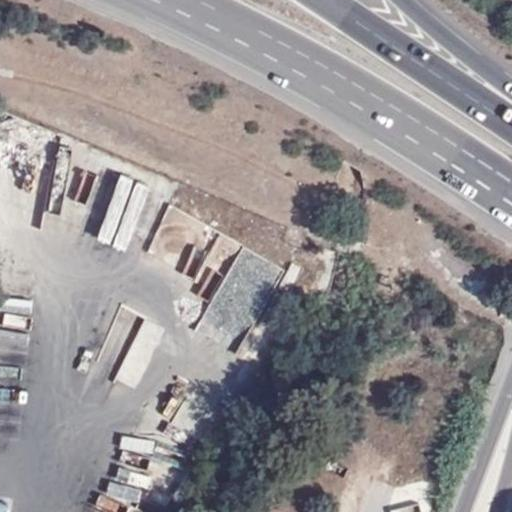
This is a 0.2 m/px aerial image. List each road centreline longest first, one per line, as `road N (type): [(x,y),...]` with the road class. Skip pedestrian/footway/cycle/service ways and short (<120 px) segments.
road 1 (motorway): [(211,16),(316,70),(511,192)]
road 2 (unknown): [(1,511),(42,290)]
road 3 (motorway): [(511,121),(329,0)]
road 4 (motorway): [(511,88),(404,0)]
